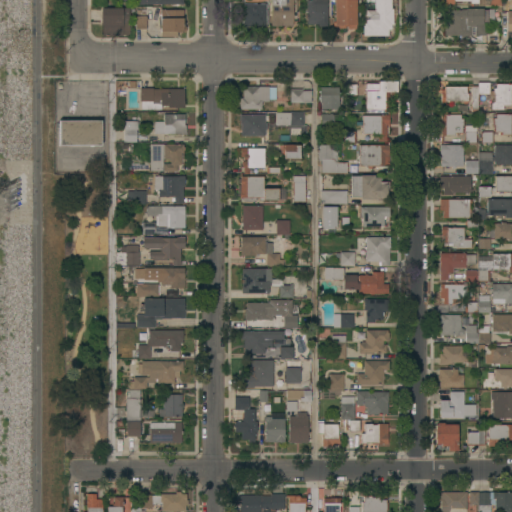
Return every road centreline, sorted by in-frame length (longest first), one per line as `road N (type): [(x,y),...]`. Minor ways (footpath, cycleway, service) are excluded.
road 1 (residential): [(414,511),(414,0)]
road 2 (residential): [(212,511),(212,58)]
road 3 (residential): [(511,471),(71,467)]
road 4 (residential): [(511,62),(212,58)]
road 5 (residential): [(212,58),(80,59)]
road 6 (residential): [(115,180),(115,59)]
